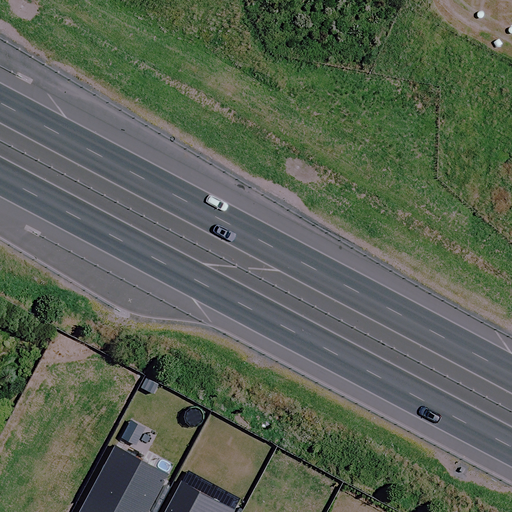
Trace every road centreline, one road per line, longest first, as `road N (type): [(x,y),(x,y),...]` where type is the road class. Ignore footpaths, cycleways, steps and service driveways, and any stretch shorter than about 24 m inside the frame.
road 1 (motorway): [(511,444),(0,173)]
road 2 (motorway): [(0,99),(511,370)]
